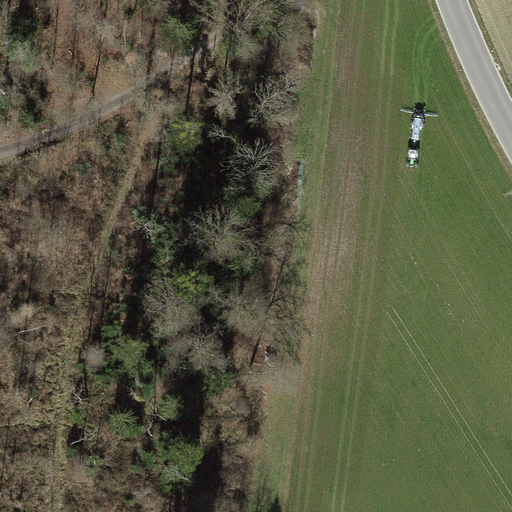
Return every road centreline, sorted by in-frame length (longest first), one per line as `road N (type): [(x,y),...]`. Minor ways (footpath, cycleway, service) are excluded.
road 1 (track): [(272,0),(120,101),(0,149)]
road 2 (tertiary): [(457,0),(511,117)]
